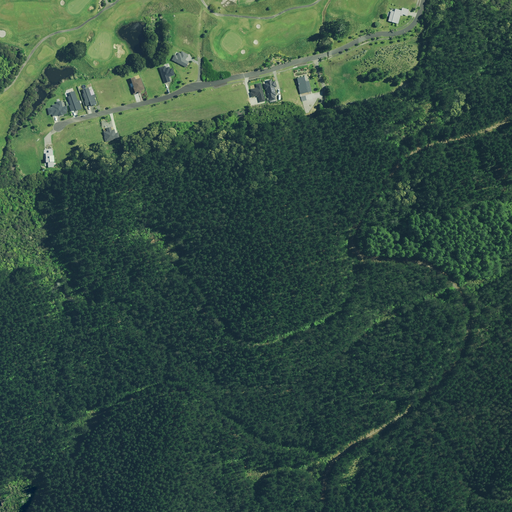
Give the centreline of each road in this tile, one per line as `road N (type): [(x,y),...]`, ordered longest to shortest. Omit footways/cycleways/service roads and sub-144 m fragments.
road 1 (track): [(511,120),(450,155),(378,180),(348,278),(424,285),(467,305),(438,397),(339,456),(314,511)]
road 2 (unclassified): [(423,0),(405,29),(58,125)]
